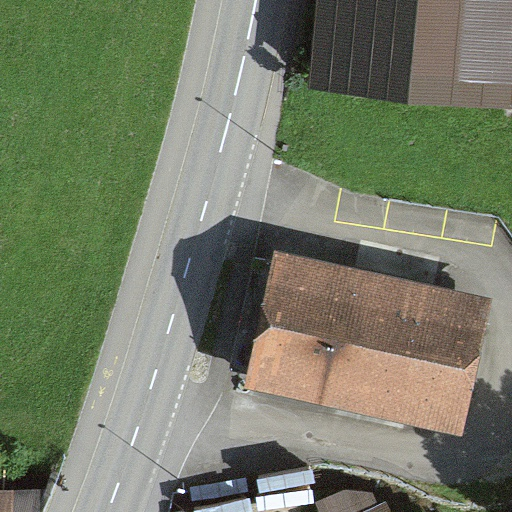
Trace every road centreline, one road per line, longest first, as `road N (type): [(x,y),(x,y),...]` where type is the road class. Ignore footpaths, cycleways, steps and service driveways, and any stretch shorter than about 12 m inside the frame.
road 1 (unknown): [(233,112),(488,198),(505,220),(511,248),(502,325),(471,359),(409,365),(179,315)]
road 2 (primary): [(262,0),(179,315),(108,511)]
road 3 (unknown): [(109,506),(311,461)]
